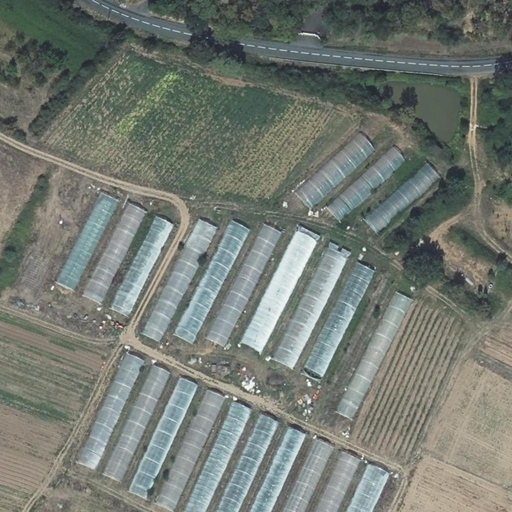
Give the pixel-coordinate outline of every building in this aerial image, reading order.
[(308,209),(375,151),(359,133),(293,191),(308,209)] [(338,219),(406,164),(394,148),(325,204),(338,219)] [(374,232),(439,179),(427,164),(362,217),(374,232)] [(73,220),(85,192),(68,184),(40,249),(57,256),(73,221),(73,220)] [(104,199),(108,189),(96,184),(91,193),(104,199)] [(125,205),(98,268),(117,275),(144,212),(125,205)] [(142,291),(170,224),(153,217),(124,283),(142,291)] [(194,218),(143,335),(162,344),(214,227),(194,218)] [(227,220),(177,337),(195,345),(246,228),(227,220)] [(259,223),(209,341),(228,349),(278,231),(259,223)] [(265,354),(315,234),(294,225),(243,345),(265,354)] [(296,371),(347,252),(325,242),(274,362),(296,371)] [(353,261),(304,376),(323,384),(372,270),(353,261)] [(125,353),(78,464),(96,471),(143,360),(125,353)] [(103,475),(122,483),(170,372),(151,364),(103,475)] [(178,377),(129,493),(147,501),(196,385),(178,377)] [(204,389),(156,505),(172,511),(175,511),(223,397),(204,389)] [(231,401),(185,511),(207,511),(250,409),(231,401)] [(216,511),(239,511),(277,422),(257,414),(216,511)] [(286,426),(249,511),(271,511),(304,434),(286,426)] [(304,511),(332,447),(313,439),(281,511),(304,511)] [(336,511),(357,459),(338,451),(314,511),(336,511)] [(364,463),(345,511),(369,511),(385,472),(364,463)]
